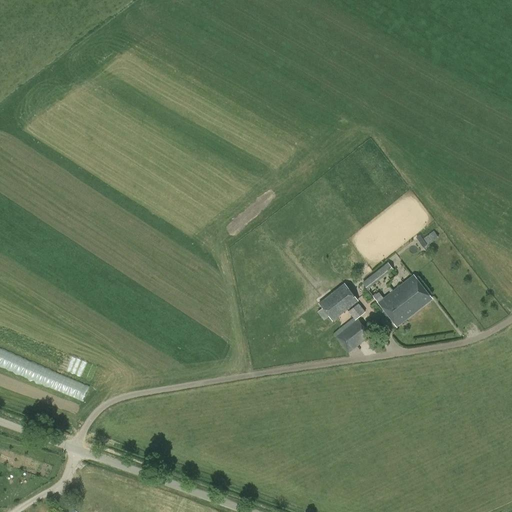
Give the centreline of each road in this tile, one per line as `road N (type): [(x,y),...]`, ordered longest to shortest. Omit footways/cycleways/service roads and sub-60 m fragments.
road 1 (unclassified): [(74,448),(87,420),(122,395),(466,340),(511,314)]
road 2 (unclassified): [(250,511),(74,448)]
